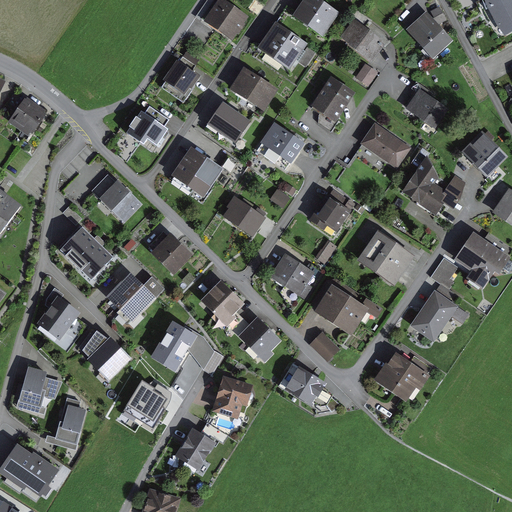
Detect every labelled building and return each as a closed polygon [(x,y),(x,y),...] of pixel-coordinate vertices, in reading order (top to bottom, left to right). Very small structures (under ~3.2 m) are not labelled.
[(235,41),(250,16),(225,0),(224,0),(209,24),(235,41)] [(339,13),(318,0),(301,0),(292,15),(325,36),(339,13)] [(511,31),(511,0),(481,0),(501,37),(511,31)] [(439,8),(432,12),(438,23),(445,20),(439,8)] [(433,57),(451,40),(426,13),(408,29),(433,57)] [(388,44),(355,20),(340,40),(373,64),(388,44)] [(310,44),(278,22),(257,53),(289,75),(298,61),(307,67),(317,52),(309,46),(310,44)] [(203,77),(178,61),(162,86),(187,102),(203,77)] [(380,72),(368,63),(358,76),(370,85),(380,72)] [(275,92),(245,72),(233,90),(263,110),(275,92)] [(356,92),(332,76),(312,107),(337,122),(356,92)] [(451,109),(421,88),(408,108),(438,129),(451,109)] [(49,111),(28,97),(12,121),(33,135),(49,111)] [(248,121),(223,103),(209,123),(234,141),(248,121)] [(167,129),(142,112),(128,132),(144,143),(147,138),(157,144),(167,129)] [(305,140),(276,120),(257,149),(286,169),(305,140)] [(415,145),(376,121),(362,144),(401,168),(415,145)] [(504,159),(482,136),(464,153),(486,176),(504,159)] [(220,169),(193,150),(175,176),(203,195),(220,169)] [(459,200),(464,184),(455,179),(445,194),(433,186),(437,180),(428,161),(407,193),(437,213),(444,202),(453,208),(459,200)] [(117,181),(107,171),(92,187),(100,196),(95,201),(116,221),(140,197),(120,177),(117,181)] [(297,185),(290,181),(285,188),(292,192),(297,185)] [(290,194),(278,186),(272,196),(284,204),(290,194)] [(354,208),(332,192),(318,212),(330,220),(330,223),(339,230),(354,208)] [(268,211),(245,194),(229,217),(253,233),(268,211)] [(511,195),(510,194),(496,214),(511,224),(511,195)] [(0,195),(0,234),(18,209),(0,195)] [(116,253),(85,223),(62,246),(93,276),(116,253)] [(194,249),(172,230),(154,252),(175,270),(194,249)] [(486,237),(476,231),(458,257),(475,268),(471,275),(488,286),(495,276),(502,271),(511,256),(511,253),(509,252),(511,247),(511,245),(491,231),(486,237)] [(335,242),(327,237),(316,254),(324,259),(335,242)] [(393,285),(411,259),(378,237),(360,263),(393,285)] [(316,269),(287,252),(274,276),(302,292),(316,269)] [(157,295),(133,272),(106,301),(131,323),(157,295)] [(360,290),(337,275),(328,278),(313,300),(318,303),(315,308),(355,334),(369,313),(378,320),(386,308),(367,295),(365,300),(357,295),(360,290)] [(247,299),(222,277),(203,298),(230,322),(238,314),(236,311),(247,299)] [(413,322),(436,338),(453,313),(465,321),(472,311),(437,287),(413,322)] [(83,308),(59,291),(37,323),(71,346),(87,323),(77,316),(83,308)] [(283,338),(259,314),(238,334),(266,362),(276,351),(273,348),(283,338)] [(174,323),(153,357),(175,370),(196,336),(174,323)] [(330,357),(341,346),(323,329),(312,340),(330,357)] [(128,361),(110,342),(90,362),(108,381),(128,361)] [(432,372),(397,347),(377,376),(412,401),(432,372)] [(330,403),(335,394),(326,384),(329,379),(316,371),(314,375),(300,367),(289,385),(303,393),(300,395),(319,407),(318,411),(327,410),(330,403)] [(45,374),(30,370),(21,402),(18,402),(17,408),(38,414),(43,397),(53,400),(60,383),(44,379),(45,374)] [(224,387),(215,414),(238,421),(240,413),(246,415),(256,384),(224,374),(222,381),(224,387)] [(83,398),(68,394),(57,433),(49,431),(47,439),(78,447),(89,406),(81,404),(83,398)] [(218,441),(197,428),(180,456),(201,469),(218,441)] [(59,467),(17,440),(0,467),(0,468),(41,495),(59,467)] [(176,511),(180,498),(152,490),(145,511),(176,511)]
